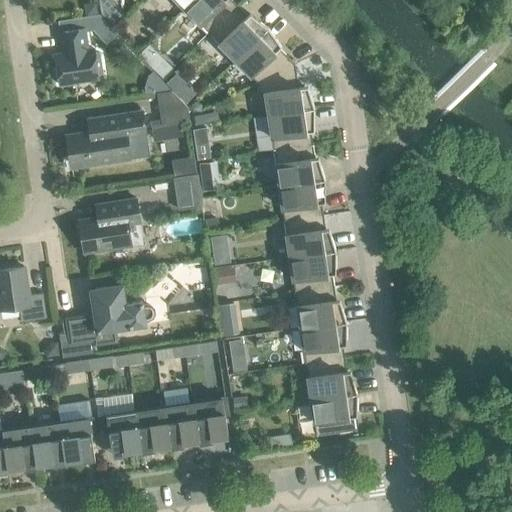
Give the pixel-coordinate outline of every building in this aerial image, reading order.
[(109,0),(98,0),(101,14),(110,24),(122,13),(109,0)] [(175,0),(184,8),(192,0),(175,0)] [(192,0),(184,8),(209,34),(237,6),(231,0),(192,0)] [(95,3),(83,5),(85,16),(97,15),(95,3)] [(209,34),(234,60),(265,30),(254,19),(252,21),(237,6),(209,34)] [(98,79),(96,66),(101,64),(99,53),(94,52),(93,49),(87,50),(84,28),(59,32),(61,46),(63,46),(64,53),(54,55),(58,85),(98,79)] [(234,60),(257,83),(294,65),(266,31),(265,30),(234,60)] [(148,44),(138,54),(162,78),(172,68),(148,44)] [(264,90),(267,115),(310,109),(308,94),(305,94),(304,87),(298,87),(294,65),(257,83),(264,90)] [(189,121),(187,105),(171,91),(157,94),(161,125),(189,121)] [(193,102),(192,110),(201,111),(201,103),(193,102)] [(267,115),(273,151),(312,145),(309,124),(313,124),(310,109),(267,115)] [(92,129),(90,133),(66,136),(71,168),(148,156),(141,110),(93,118),(95,129),(92,129)] [(205,114),(194,116),(196,125),(207,123),(205,114)] [(273,151),(278,186),(321,180),(319,165),(315,165),(312,145),(273,151)] [(216,161),(199,163),(200,177),(217,175),(216,161)] [(173,178),(178,210),(202,206),(197,175),(173,178)] [(278,186),(283,222),(323,216),(320,195),(323,195),(321,180),(278,186)] [(83,253),(142,244),(135,198),(101,203),(103,215),(100,215),(98,218),(79,221),(83,253)] [(283,222),(289,257),(332,251),(329,236),(326,237),(323,216),(283,222)] [(216,217),(205,219),(206,230),(218,228),(216,217)] [(289,257),(294,293),(333,287),(330,267),(334,266),(332,253),(332,251),(289,257)] [(229,254),(213,257),(214,264),(230,262),(229,254)] [(0,270),(0,310),(18,308),(20,322),(46,318),(42,294),(28,296),(23,267),(0,270)] [(233,268),(211,271),(213,285),(235,282),(233,268)] [(148,320),(151,318),(154,314),(153,309),(150,306),(145,305),(142,306),(141,302),(124,305),(122,285),(90,290),(93,315),(66,319),(69,342),(70,343),(93,340),(94,345),(116,341),(114,330),(128,328),(128,327),(145,325),(144,321),(148,320)] [(294,293),(299,329),(342,322),(340,307),(337,308),(333,287),(294,293)] [(228,304),(220,305),(221,316),(229,315),(228,304)] [(63,333),(58,334),(59,343),(69,342),(66,319),(61,320),(63,333)] [(214,320),(203,321),(204,332),(215,331),(214,320)] [(299,329),(305,364),(344,358),(341,338),(344,337),(342,322),(299,329)] [(69,342),(59,343),(61,357),(95,352),(94,345),(93,340),(70,343),(69,342)] [(48,345),(44,350),(45,358),(58,356),(56,343),(48,345)] [(200,343),(184,346),(185,356),(201,353),(200,343)] [(185,356),(184,346),(168,348),(169,358),(185,356)] [(143,352),(127,354),(128,364),(144,362),(143,352)] [(128,364),(127,354),(111,357),(112,367),(128,364)] [(245,357),(231,359),(233,372),(246,370),(245,357)] [(305,364),(310,400),(353,393),(350,378),(347,379),(344,358),(305,364)] [(66,363),(50,365),(52,376),(68,373),(66,363)] [(52,376),(50,365),(34,368),(36,378),(52,376)] [(9,372),(0,372),(0,383),(11,382),(9,372)] [(353,393),(310,400),(315,436),(355,430),(351,409),(355,408),(353,395),(353,393)] [(246,396),(231,398),(232,409),(247,407),(246,396)] [(225,398),(192,403),(198,438),(207,437),(207,442),(228,439),(224,415),(227,414),(225,398)] [(192,403),(164,408),(169,443),(170,442),(178,441),(179,446),(199,443),(198,438),(192,403)] [(164,408),(135,412),(140,447),(141,447),(149,445),(150,450),(170,447),(170,442),(169,443),(164,408)] [(140,447),(135,412),(103,417),(105,433),(108,432),(111,451),(121,450),(121,455),(142,451),(141,447),(140,447)] [(91,418),(59,423),(64,458),(63,458),(64,463),(84,460),(84,455),(93,454),(91,435),(93,434),(91,418)] [(59,423),(30,427),(35,462),(35,463),(35,467),(56,464),(55,460),(63,458),(64,458),(59,423)] [(30,427),(1,432),(7,467),(6,467),(7,472),(27,469),(26,464),(35,463),(35,462),(30,427)] [(290,433),(269,436),(271,449),(291,446),(290,433)]
